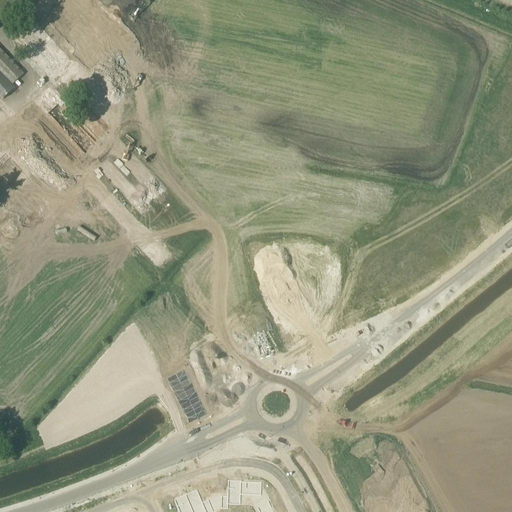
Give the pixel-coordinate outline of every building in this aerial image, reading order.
[(47,17),(57,13),(52,3),(42,8),(47,17)] [(69,41),(89,59),(97,50),(78,32),(69,41)] [(15,90),(11,86),(23,75),(0,50),(0,99),(2,102),(15,90)] [(45,79),(53,75),(48,66),(40,70),(45,79)] [(83,104),(81,106),(86,111),(99,95),(87,85),(76,98),(83,104)] [(47,86),(15,114),(64,170),(97,141),(69,109),(68,110),(47,86)] [(5,141),(32,173),(44,163),(0,112),(0,132),(6,140),(5,141)] [(239,483),(225,482),(225,495),(219,495),(219,508),(226,508),(226,504),(238,504),(238,497),(239,483)] [(239,483),(238,497),(258,498),(259,483),(239,483)] [(196,484),(184,489),(193,509),(204,504),(207,509),(214,506),(208,493),(202,496),(196,484)] [(178,507),(172,509),(173,511),(187,511),(193,509),(184,489),(173,494),(178,507)]
